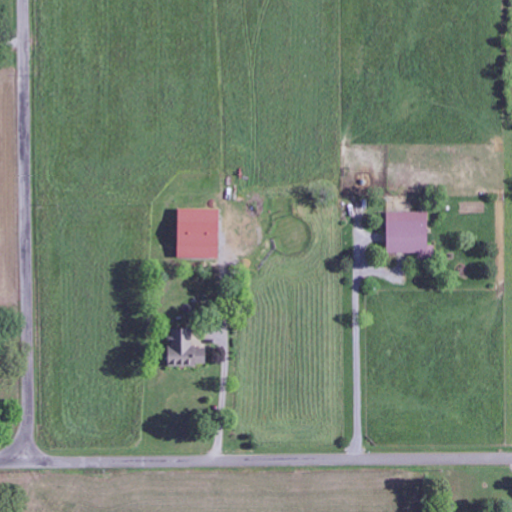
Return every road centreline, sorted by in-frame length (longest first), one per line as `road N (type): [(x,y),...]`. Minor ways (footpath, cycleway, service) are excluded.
road 1 (residential): [(0,462),(511,458)]
road 2 (residential): [(27,462),(22,0)]
